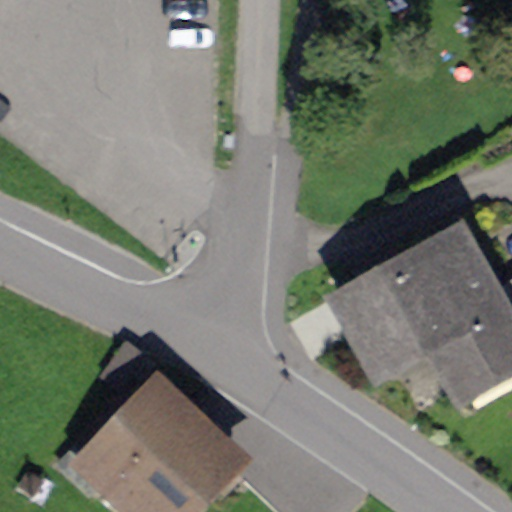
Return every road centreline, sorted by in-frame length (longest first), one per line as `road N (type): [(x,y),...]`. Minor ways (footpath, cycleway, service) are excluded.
road 1 (residential): [(257,0),(251,217),(220,360)]
road 2 (residential): [(458,511),(220,360)]
road 3 (residential): [(220,360),(0,246)]
